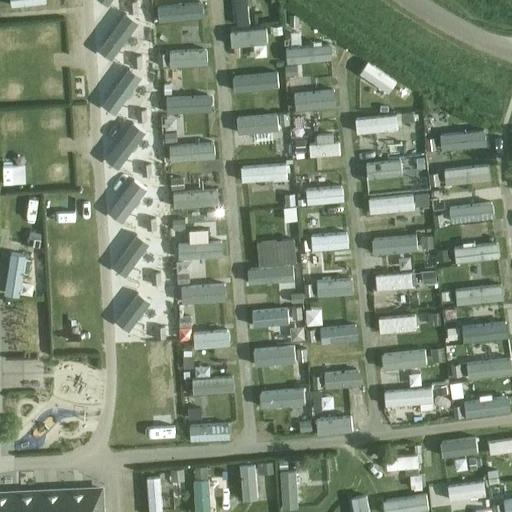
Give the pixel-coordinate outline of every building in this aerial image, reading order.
[(137,1),(128,2),(128,14),(138,13),(137,1)] [(50,4),(51,16),(71,15),(70,3),(50,4)] [(325,6),(315,27),(350,44),(356,32),(346,26),(350,18),(325,6)] [(295,11),(286,11),(285,23),(295,23),(295,11)] [(13,15),(14,29),(35,28),(34,14),(13,15)] [(280,25),(272,26),(273,34),(281,33),(280,25)] [(208,26),(175,26),(175,48),(208,48),(208,26)] [(362,53),(372,55),(376,38),(366,36),(362,53)] [(385,39),(374,56),(405,75),(415,58),(385,39)] [(166,53),(157,53),(158,65),(167,65),(166,53)] [(22,88),(45,64),(34,54),(11,78),(22,88)] [(141,55),(132,56),(132,68),(142,67),(141,55)] [(298,63),(286,64),(287,75),(299,74),(298,63)] [(449,99),(456,88),(422,68),(416,79),(449,99)] [(299,92),(299,76),(264,77),(264,92),(299,92)] [(56,114),(80,114),(79,91),(55,91),(56,114)] [(21,93),(18,114),(39,117),(42,96),(21,93)] [(374,94),(375,112),(416,111),(416,93),(374,94)] [(145,109),(136,110),(137,122),(146,121),(145,109)] [(288,111),(278,112),(279,124),(289,123),(288,111)] [(413,112),(401,112),(401,122),(413,121),(413,112)] [(473,124),(492,122),(491,113),(472,115),(473,124)] [(397,133),(398,119),(374,118),(373,132),(397,133)] [(48,123),(42,144),(53,147),(59,126),(48,123)] [(176,132),(164,133),(165,142),(177,141),(176,132)] [(306,135),(295,136),(296,150),(307,149),(306,135)] [(435,137),(426,138),(427,150),(436,149),(435,137)] [(504,158),(504,138),(470,139),(471,159),(504,158)] [(63,161),(81,163),(83,143),(65,141),(63,161)] [(455,165),(465,165),(465,149),(455,149),(455,165)] [(424,156),(415,157),(416,170),(425,169),(424,156)] [(151,163),(141,164),(142,176),(151,175),(151,163)] [(484,186),(502,179),(499,171),(481,178),(484,186)] [(438,173),(429,173),(430,185),(439,185),(438,173)] [(181,176),(170,177),(171,188),(182,187),(181,176)] [(180,189),(154,188),(153,210),(179,211),(180,189)] [(428,191),(415,192),(416,204),(429,203),(428,191)] [(294,192),(285,193),(286,205),(295,205),(294,192)] [(455,209),(467,209),(467,194),(455,193),(455,209)] [(214,194),(192,195),(193,219),(215,218),(214,194)] [(296,205),(283,207),(285,220),(297,219),(296,205)] [(443,213),(433,214),(434,226),(444,225),(443,213)] [(155,217),(146,218),(147,230),(156,229),(155,217)] [(184,219),(173,220),(173,229),(185,228),(184,219)] [(89,236),(89,223),(68,224),(69,237),(89,236)] [(30,230),(28,244),(39,247),(42,233),(30,230)] [(332,232),(329,245),(342,247),(344,235),(332,232)] [(433,235),(421,236),(421,248),(433,247),(433,235)] [(309,238),(300,239),(301,250),(309,249),(309,238)] [(273,266),(297,267),(299,241),(275,240),(273,266)] [(448,248),(436,248),(436,260),(448,259),(448,248)] [(70,289),(89,286),(85,266),(66,269),(70,289)] [(435,270),(422,270),(423,283),(436,282),(435,270)] [(160,272),(151,273),(152,285),(161,284),(160,272)] [(189,272),(177,273),(177,282),(190,282),(189,272)] [(204,284),(182,285),(183,302),(205,300),(226,299),(225,282),(204,284)] [(311,284),(303,284),(303,292),(303,295),(311,295),(311,284)] [(451,290),(441,291),(442,299),(451,299),(451,290)] [(397,313),(433,312),(433,291),(397,291),(397,313)] [(303,292),(291,292),(292,302),(303,302),(303,295),(303,292)] [(198,302),(200,327),(230,323),(227,299),(198,302)] [(90,302),(72,303),(73,323),(90,322),(90,302)] [(301,306),(291,307),(292,319),(302,318),(301,306)] [(479,306),(464,306),(465,320),(480,319),(479,306)] [(288,307),(252,310),(253,325),(289,322),(288,307)] [(439,313),(428,314),(430,326),(441,325),(439,313)] [(191,315),(179,316),(180,325),(192,324),(191,315)] [(164,326),(155,327),(156,339),(165,338),(164,326)] [(459,327),(447,328),(447,339),(459,338),(459,327)] [(315,328),(306,329),(307,341),(316,340),(315,328)] [(399,347),(447,346),(446,329),(398,330),(399,347)] [(71,370),(100,369),(100,335),(63,336),(63,349),(70,349),(71,370)] [(444,346),(431,347),(433,361),(445,360),(444,346)] [(307,348),(295,349),(296,360),(308,359),(307,348)] [(194,356),(183,356),(183,368),(195,368),(194,356)] [(461,364),(451,364),(452,376),(462,376),(461,364)] [(476,384),(489,383),(487,368),(474,370),(476,384)] [(511,372),(496,374),(498,392),(511,390),(511,372)] [(308,415),(307,375),(291,375),(292,415),(308,415)] [(321,375),(312,376),(313,387),(322,387),(321,375)] [(445,382),(434,383),(435,394),(446,393),(445,382)] [(321,395),(312,396),(314,411),(322,410),(321,395)] [(370,396),(340,397),(340,414),(370,413),(370,396)] [(462,405),(452,406),(453,418),(463,416),(462,405)] [(201,407),(188,408),(189,419),(202,418),(201,407)] [(311,420),(299,421),(300,431),(312,430),(311,420)] [(439,472),(440,455),(427,454),(426,471),(439,472)] [(476,458),(469,459),(470,468),(477,467),(476,458)] [(209,463),(213,500),(229,498),(227,482),(242,480),(239,459),(209,463)] [(288,460),(279,460),(280,469),(289,468),(288,460)] [(339,483),(337,460),(300,463),(303,486),(339,483)] [(273,461),(257,463),(258,474),(274,473),(273,461)] [(207,466),(194,467),(194,475),(207,475),(207,466)] [(184,468),(170,469),(171,481),(184,480),(184,468)] [(498,468),(487,470),(489,483),(500,481),(498,468)] [(422,474),(410,475),(412,488),(423,487),(422,474)] [(386,511),(383,475),(368,477),(370,511),(386,511)] [(485,489),(490,504),(508,499),(503,483),(485,489)] [(101,511),(101,506),(99,506),(98,489),(0,493),(0,511),(101,511)] [(345,511),(344,501),(331,503),(332,511),(345,511)] [(503,511),(502,503),(492,504),(493,511),(503,511)]
